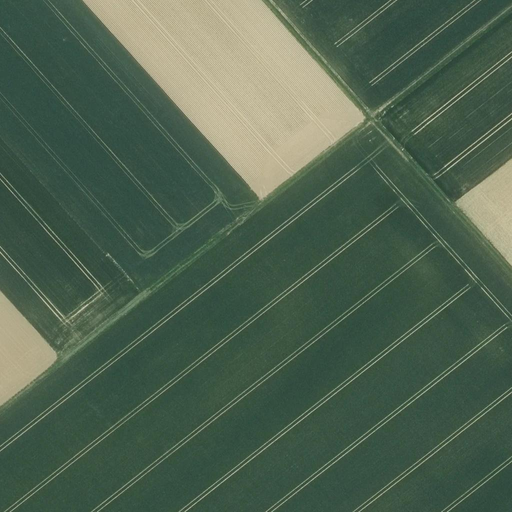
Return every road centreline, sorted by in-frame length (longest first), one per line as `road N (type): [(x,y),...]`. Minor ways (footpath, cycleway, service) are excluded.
road 1 (track): [(0,410),(511,8)]
road 2 (track): [(511,277),(372,118)]
road 3 (track): [(264,0),(372,118)]
